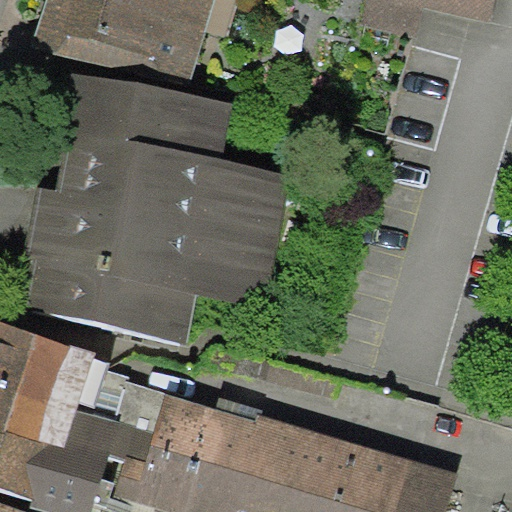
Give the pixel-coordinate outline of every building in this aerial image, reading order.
[(46,0),(28,49),(49,59),(193,89),(214,0),(46,0)] [(362,0),(357,25),(412,38),(420,3),(488,18),(492,0),(362,0)] [(236,108),(59,75),(47,141),(58,143),(48,195),(31,192),(17,269),(26,268),(18,315),(180,345),(189,299),(269,314),(294,178),(225,165),(236,108)] [(0,443),(45,456),(64,461),(78,414),(93,360),(0,326),(0,443)] [(126,388),(111,425),(117,427),(107,461),(123,466),(110,504),(136,511),(445,511),(455,478),(257,423),(255,428),(165,401),(126,388)] [(64,461),(45,456),(29,509),(39,511),(91,511),(107,461),(117,427),(111,425),(78,414),(64,461)] [(0,443),(0,500),(29,509),(45,456),(0,443)]
